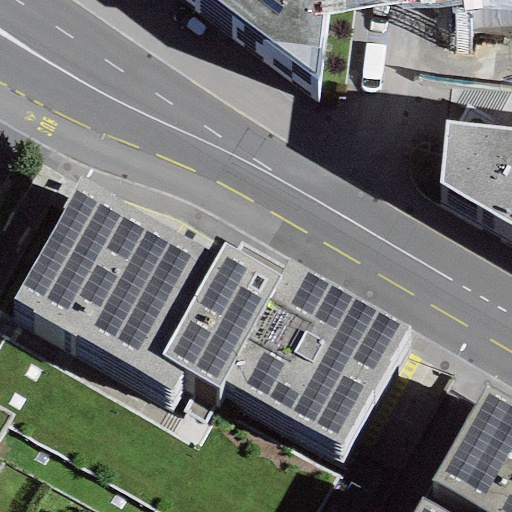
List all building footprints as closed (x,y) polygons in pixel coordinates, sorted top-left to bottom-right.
[(322,0),(212,0),(314,77),(322,0)] [(511,0),(464,0),(464,8),(511,13),(511,0)] [(0,182),(33,132),(0,110),(0,182)] [(437,182),(511,226),(511,127),(444,121),(437,182)] [(215,240),(79,161),(11,279),(170,371),(184,347),(220,368),(224,361),(338,427),(406,310),(292,244),(283,259),(224,225),(215,240)] [(511,511),(511,383),(485,369),(404,511),(511,511)]
